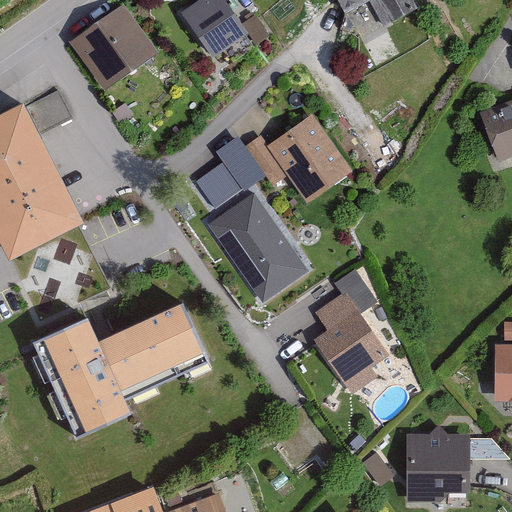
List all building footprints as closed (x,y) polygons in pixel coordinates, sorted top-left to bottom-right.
[(248,35),(223,0),(199,0),(182,12),(213,59),(248,35)] [(415,16),(406,0),(334,0),(344,19),(369,6),(383,33),(415,16)] [(157,57),(122,9),(69,47),(103,95),(157,57)] [(69,121),(55,96),(28,112),(41,136),(69,121)] [(511,161),(511,106),(480,119),(498,166),(511,161)] [(83,229),(24,112),(0,124),(0,245),(10,266),(83,229)] [(358,131),(378,167),(404,152),(385,116),(358,131)] [(350,177),(310,122),(269,151),(309,206),(350,177)] [(284,181),(259,143),(245,151),(270,190),(284,181)] [(306,271),(253,195),(210,224),(263,300),(306,271)] [(386,358),(342,294),(313,314),(326,332),(312,342),(350,396),(377,378),(370,369),(386,358)] [(92,333),(46,350),(86,456),(139,436),(128,408),(211,377),(191,323),(100,356),(92,333)] [(511,346),(495,347),(494,402),(511,401),(511,346)] [(441,503),(450,494),(468,494),(468,438),(406,438),(406,503),(441,503)] [(388,475),(374,458),(363,467),(378,484),(388,475)] [(224,511),(217,493),(168,511),(165,511),(155,484),(83,511),(224,511)]
